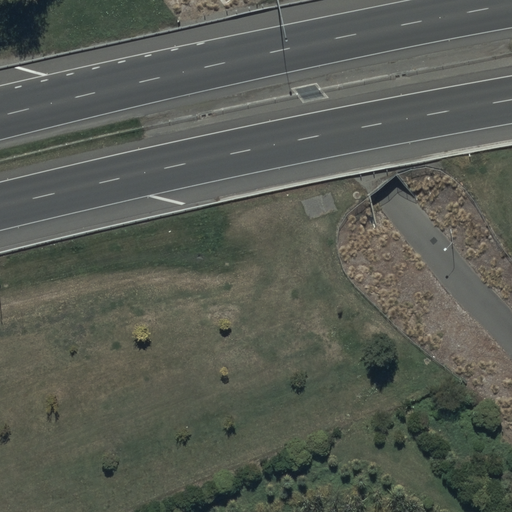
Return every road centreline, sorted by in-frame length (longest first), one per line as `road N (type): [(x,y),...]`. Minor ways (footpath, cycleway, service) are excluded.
road 1 (motorway): [(0,118),(511,5)]
road 2 (motorway): [(511,100),(0,206)]
